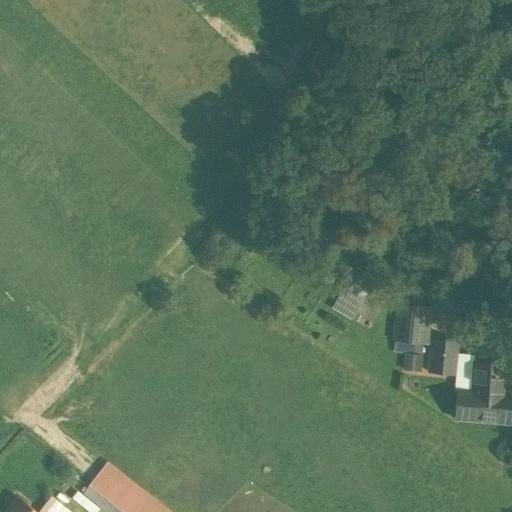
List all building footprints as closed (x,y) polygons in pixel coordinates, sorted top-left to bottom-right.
[(368,291),(349,279),(331,308),(351,320),(368,291)] [(398,304),(394,341),(426,344),(430,307),(398,304)] [(432,339),(429,372),(453,375),(456,341),(432,339)] [(457,390),(454,418),(510,423),(511,398),(502,397),(505,364),(474,361),(471,391),(457,390)] [(176,511),(111,460),(89,487),(119,511),(176,511)] [(35,511),(17,497),(4,511),(35,511)]
